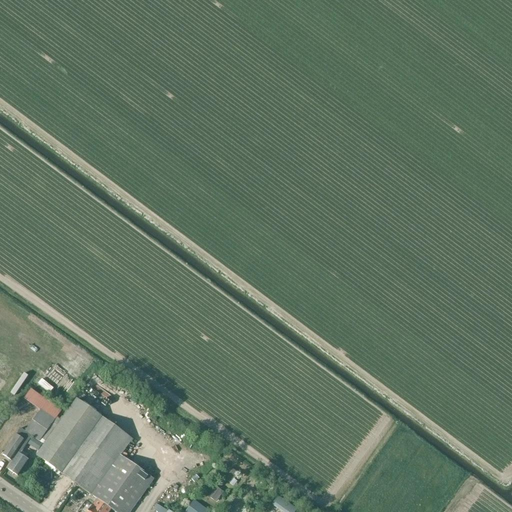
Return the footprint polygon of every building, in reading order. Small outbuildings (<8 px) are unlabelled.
[(21,429),(2,455),(13,462),(9,470),(17,476),(28,460),(26,459),(29,455),(23,451),(32,437),(40,443),(40,442),(44,444),(62,420),(58,417),(62,411),(48,401),(50,398),(45,395),(43,398),(31,389),(24,399),(40,411),(25,431),(21,429)] [(36,456),(97,499),(112,510),(114,511),(130,511),(154,479),(121,456),(133,439),(77,399),(62,420),(44,444),(36,456)] [(230,467),(222,478),(230,484),(238,473),(230,467)] [(250,480),(245,487),(252,493),(257,485),(250,480)] [(224,493),(216,486),(208,496),(216,503),(224,493)] [(279,498),(275,503),(280,507),(279,508),(282,510),(283,509),(285,510),(284,511),(294,511),(296,510),(279,498)] [(97,499),(87,511),(110,511),(112,510),(97,499)] [(195,500),(185,511),(208,511),(209,511),(195,500)]
